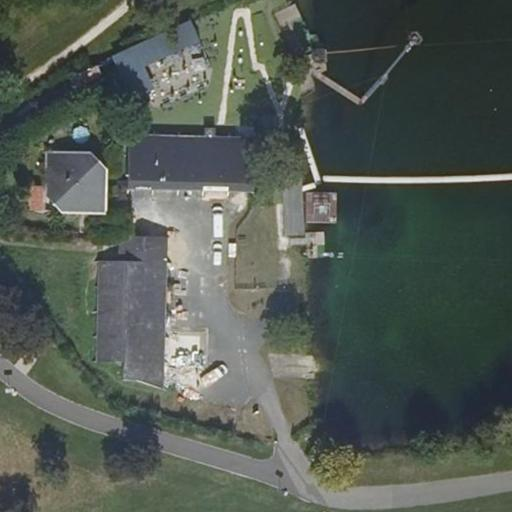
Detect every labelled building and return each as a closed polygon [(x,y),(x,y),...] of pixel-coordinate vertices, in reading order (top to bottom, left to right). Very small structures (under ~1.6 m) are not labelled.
[(199,42),(191,20),(98,65),(118,106),(152,90),(146,66),(199,42)] [(129,133),(127,189),(167,190),(252,192),(254,136),(220,135),(129,133)] [(44,194),(68,214),(109,214),(109,169),(96,155),(47,154),(44,194)] [(304,234),(303,182),(283,182),(284,235),(304,234)] [(165,382),(168,238),(132,237),(120,237),(120,248),(119,260),(98,259),(95,361),(123,362),(123,381),(165,382)]
